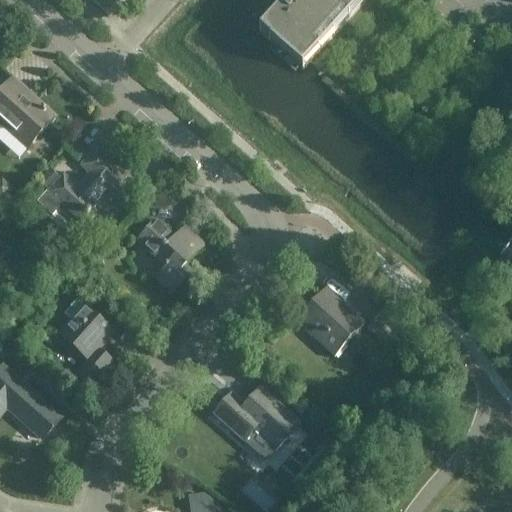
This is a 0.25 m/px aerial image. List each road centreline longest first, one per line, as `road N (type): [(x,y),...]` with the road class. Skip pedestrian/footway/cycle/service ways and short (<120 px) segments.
road 1 (residential): [(268,224),(273,266),(134,420),(106,467),(97,511)]
road 2 (residential): [(268,224),(104,68)]
